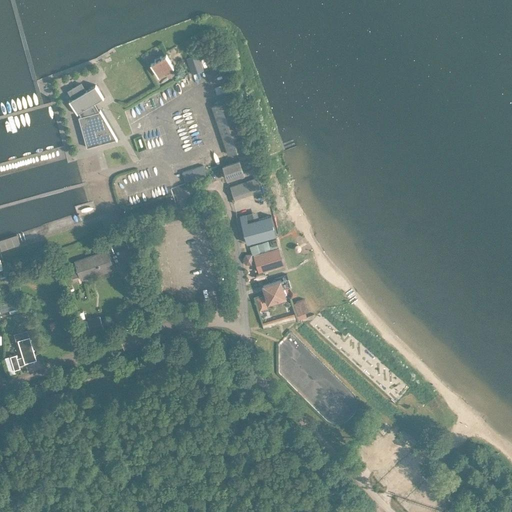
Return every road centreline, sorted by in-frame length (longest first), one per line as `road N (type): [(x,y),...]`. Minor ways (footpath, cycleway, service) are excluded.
road 1 (unclassified): [(391,511),(264,384),(240,321)]
road 2 (unclassified): [(240,321),(217,182),(174,189)]
